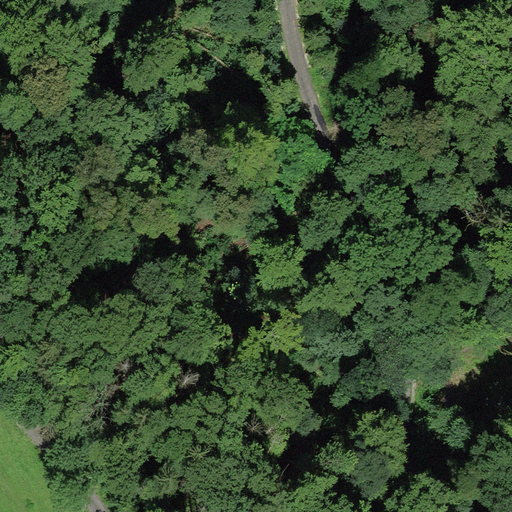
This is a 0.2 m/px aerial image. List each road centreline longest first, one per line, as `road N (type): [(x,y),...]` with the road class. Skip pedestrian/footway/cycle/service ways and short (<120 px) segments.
road 1 (unclassified): [(337,0),(511,443)]
road 2 (track): [(93,511),(0,392)]
